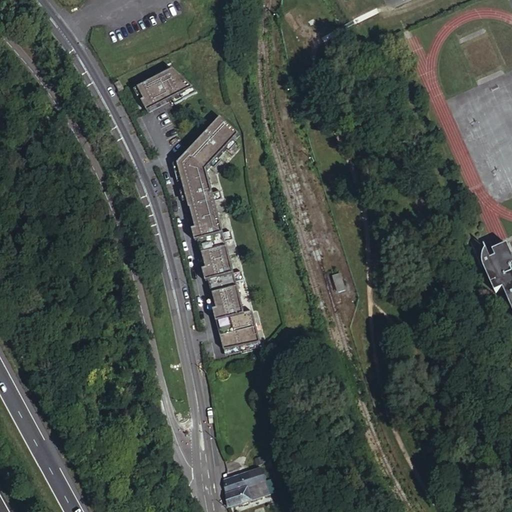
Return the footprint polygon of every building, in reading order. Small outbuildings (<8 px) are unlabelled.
[(175,73),(136,94),(143,106),(145,105),(150,115),(174,102),(177,107),(199,96),(175,73)] [(125,92),(121,84),(116,86),(121,94),(125,92)] [(192,157),(182,168),(235,351),(268,344),(259,313),(251,315),(242,284),(250,281),(247,273),(239,275),(230,243),(238,241),(236,233),(228,235),(219,203),(226,201),(224,193),(216,195),(210,173),(242,138),(224,121),(191,156),(192,157)] [(511,246),(497,253),(503,267),(511,263),(511,246)] [(511,263),(503,267),(499,268),(491,250),(491,251),(489,253),(489,254),(488,257),(488,262),(488,264),(488,265),(488,267),(489,269),(489,270),(491,275),(493,279),(500,294),(508,291),(511,299),(511,263)] [(333,277),(338,292),(346,289),(341,275),(333,277)] [(260,373),(259,394),(272,395),(272,373),(260,373)] [(257,485),(267,481),(263,470),(253,473),(257,485)] [(223,483),(227,496),(251,488),(250,487),(257,485),(253,473),(223,483)] [(249,495),(251,502),(271,495),(267,481),(257,485),(259,491),(249,495)] [(227,496),(230,509),(251,502),(249,495),(259,491),(257,485),(250,487),(251,488),(227,496)]
